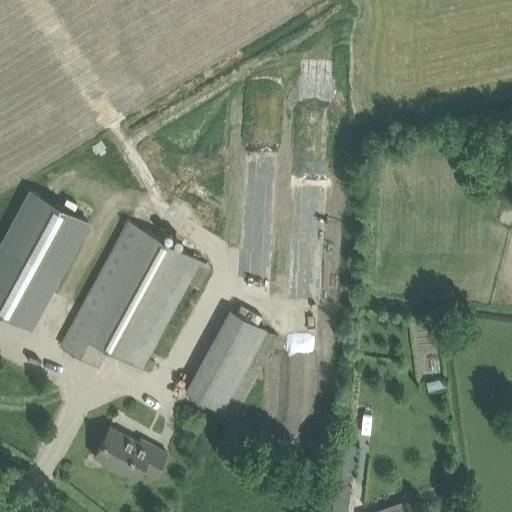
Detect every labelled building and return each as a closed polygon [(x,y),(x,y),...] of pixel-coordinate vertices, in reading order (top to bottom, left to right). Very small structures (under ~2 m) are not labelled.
[(0,311),(29,328),(88,221),(31,190),(0,247),(0,311)] [(64,342),(101,363),(110,346),(144,365),(203,258),(133,218),(64,342)] [(231,398),(195,377),(187,390),(224,411),(231,398)] [(94,455),(136,478),(141,468),(154,475),(167,452),(140,438),(139,441),(110,425),(94,455)] [(354,469),(356,439),(344,439),(342,468),(354,469)]
